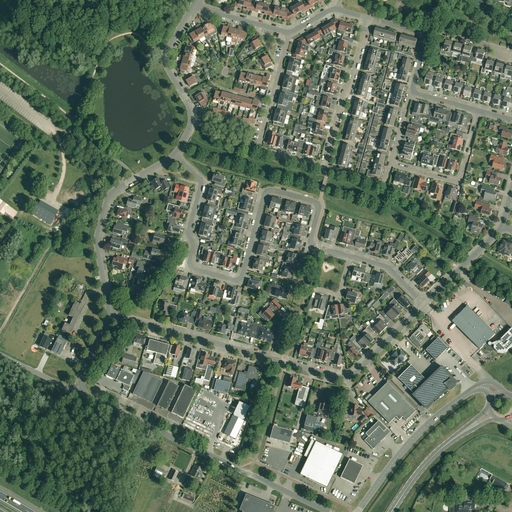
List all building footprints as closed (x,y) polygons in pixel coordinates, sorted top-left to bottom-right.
[(252,11),(254,5),(251,4),(251,1),(248,0),(245,0),(243,7),(247,8),(247,9),(252,11)] [(312,5),(315,3),(313,0),(306,0),(308,2),(305,4),(308,9),(313,7),(312,5)] [(261,11),(263,4),(257,2),(256,6),(254,5),(252,11),(257,12),(257,10),(261,11)] [(308,9),(305,4),(302,5),(301,2),(295,5),(299,12),(302,10),(303,12),(308,9)] [(270,16),(271,10),(268,9),(269,6),(263,4),(261,11),(265,12),(264,14),(270,16)] [(296,14),(299,12),(295,5),(290,8),(292,11),(289,13),(292,18),(297,16),(296,14)] [(275,7),(275,8),(273,7),(272,10),(271,10),(270,16),(275,17),(275,15),(279,16),(281,9),(275,7)] [(292,18),(289,13),(287,14),(286,14),(287,10),(281,9),(279,16),(283,17),(282,19),(288,21),(292,18)] [(335,26),(337,20),(334,19),(329,22),(330,24),(326,26),(330,33),(336,29),(334,26),(335,26)] [(344,32),(346,24),(342,23),(343,21),(337,20),(335,26),(339,27),(338,30),(344,32)] [(216,29),(214,26),(212,23),(210,24),(210,23),(204,26),(210,37),(217,33),(216,29)] [(346,24),(344,32),(350,33),(352,24),(350,23),(349,25),(346,24)] [(210,37),(204,26),(201,28),(201,26),(199,24),(198,25),(206,39),(210,37)] [(227,37),(230,24),(228,24),(227,26),(228,28),(223,27),(221,35),(227,37)] [(231,41),(234,30),(231,29),(232,27),(232,25),(230,24),(227,37),(226,40),(231,41)] [(201,42),(206,39),(198,25),(196,26),(196,28),(198,30),(195,32),(199,39),(199,40),(200,41),(201,42)] [(325,36),(330,33),(326,26),(323,28),(322,26),(318,29),(321,34),(323,33),(325,36)] [(237,40),(241,27),(239,27),(238,28),(238,31),(234,30),(231,41),(237,43),(237,40)] [(237,40),(243,42),(246,33),(241,32),(243,30),(243,28),(241,27),(237,40)] [(318,36),(321,34),(318,29),(313,31),(314,33),(310,35),(314,42),(320,39),(318,36)] [(195,44),(200,41),(199,40),(199,39),(195,32),(189,35),(190,36),(188,37),(191,42),(192,44),(194,42),(195,44)] [(309,45),(314,42),(310,35),(307,37),(306,35),(302,38),(305,43),(307,42),(309,45)] [(255,38),(252,40),(253,42),(250,44),(252,47),(249,49),(251,52),(254,50),(255,51),(256,49),(261,46),(257,39),(257,40),(255,38)] [(303,44),(305,43),(302,38),(297,40),(296,45),(297,45),(296,49),(304,51),(306,45),(303,44)] [(453,53),(454,50),(451,49),(453,42),(448,41),(448,42),(446,41),(444,46),(443,46),(441,50),(448,52),(447,55),(452,56),(453,53)] [(463,56),(464,53),(460,52),(462,45),(458,43),(458,45),(456,44),(454,50),(453,53),(458,55),(456,61),(461,63),(462,58),(463,56)] [(193,47),(191,46),(188,45),(187,48),(186,47),(184,54),(193,56),(195,48),(193,47)] [(346,49),(338,46),(334,45),(333,49),(330,48),(328,54),(332,55),(332,52),(336,54),(336,53),(337,54),(338,52),(345,54),(345,53),(346,53),(347,51),(346,50),(346,49)] [(474,54),(470,53),(472,47),(468,46),(467,47),(465,47),(464,53),(463,56),(462,58),(468,60),(468,61),(471,62),(473,55),(474,54)] [(370,50),(368,55),(377,57),(379,49),(374,48),(373,51),(370,50)] [(302,57),(304,51),(296,49),(295,53),(294,52),(292,57),(296,59),(298,59),(299,56),(302,57)] [(473,55),(471,62),(476,63),(476,62),(482,63),(485,52),(482,51),(483,50),(478,49),(476,56),(473,55)] [(196,57),(193,56),(184,54),(183,57),(181,56),(179,56),(179,58),(194,62),(196,57)] [(399,55),(398,58),(402,59),(401,64),(410,66),(411,61),(407,60),(408,57),(399,55)] [(270,62),(267,56),(262,58),(259,59),(259,60),(265,70),(272,66),(270,63),(270,62)] [(193,67),(194,62),(179,58),(178,60),(180,61),(182,60),(181,64),(193,67)] [(302,60),(298,59),(296,59),(295,61),(290,60),(288,65),(296,68),(299,68),(302,60)] [(343,63),(334,60),(330,59),(329,63),(326,62),(325,65),(328,66),(333,68),(334,65),(341,67),(343,63)] [(367,60),(366,65),(377,68),(378,63),(376,63),(367,60)] [(491,72),(492,69),(494,63),(492,62),(492,61),(488,60),(486,67),(483,67),(481,73),(484,74),(485,71),(491,72)] [(501,75),(502,72),(504,66),(501,65),(502,64),(497,63),(495,70),(492,69),(491,72),(491,75),(494,76),(495,73),(501,75)] [(185,72),(191,73),(193,67),(181,64),(180,70),(181,70),(180,73),(184,74),(185,72)] [(296,70),(296,68),(288,65),(286,71),(292,73),(292,75),(298,77),(299,74),(298,74),(299,71),(296,70)] [(366,65),(364,71),(371,73),(370,74),(375,75),(377,68),(366,65)] [(511,78),(511,74),(511,73),(511,67),(511,68),(511,67),(507,65),(505,73),(502,72),(501,75),(500,78),(505,79),(506,76),(511,78)] [(333,70),(333,68),(328,66),(327,73),(326,73),(339,76),(340,72),(333,70)] [(398,69),(397,74),(398,74),(407,77),(408,72),(400,69),(398,69)] [(436,74),(431,73),(428,72),(424,84),(425,84),(426,86),(428,85),(430,86),(431,84),(435,85),(437,78),(435,78),(436,74)] [(247,75),(240,73),(238,82),(244,84),(247,75)] [(326,73),(327,73),(326,73),(325,77),(324,76),(323,80),(328,81),(328,78),(329,78),(329,79),(338,81),(339,81),(339,79),(338,78),(339,76),(326,73)] [(250,84),(252,76),(247,74),(247,75),(244,84),(244,85),(246,86),(247,83),(250,84)] [(262,78),(260,87),(260,89),(264,90),(265,90),(266,87),(266,88),(268,80),(269,80),(270,75),(267,74),(266,76),(266,79),(263,78),(262,78)] [(299,77),(298,77),(292,75),(291,78),(289,78),(285,77),(283,82),(292,84),(295,85),(296,80),(298,80),(299,77)] [(445,88),(446,81),(445,80),(446,76),(441,75),(440,79),(437,78),(435,85),(434,87),(435,87),(435,88),(438,88),(440,88),(441,87),(444,88),(445,88)] [(186,80),(189,87),(194,84),(197,84),(197,83),(193,76),(190,78),(189,76),(185,78),(186,80)] [(454,90),(456,83),(455,83),(456,80),(451,78),(450,82),(446,81),(445,88),(444,88),(444,89),(445,89),(445,91),(448,90),(450,91),(450,89),(454,90)] [(327,83),(328,81),(323,80),(322,82),(323,83),(322,87),(335,90),(336,85),(327,83)] [(464,93),(466,86),(465,86),(466,82),(461,81),(460,84),(456,83),(454,90),(454,92),(455,92),(455,94),(457,93),(460,94),(460,92),(464,93)] [(291,87),(292,84),(283,82),(282,88),(288,89),(287,92),(293,94),(295,88),(291,87)] [(474,97),(475,90),(466,87),(466,86),(464,93),(463,96),(464,96),(465,98),(467,97),(469,97),(470,96),(473,97),(474,97)] [(334,95),(335,90),(322,87),(320,94),(323,94),(325,94),(325,93),(334,95)] [(483,100),(485,93),(484,92),(485,89),(481,88),(480,91),(475,90),(474,97),(473,97),(473,98),(474,99),(474,100),(477,99),(479,100),(480,99),(483,100)] [(391,94),(393,94),(402,97),(403,91),(394,89),(393,89),(391,94)] [(359,90),(357,96),(368,99),(370,93),(368,93),(359,90)] [(202,107),(206,104),(208,101),(203,92),(202,92),(201,92),(200,94),(195,97),(199,103),(202,107)] [(221,93),(215,92),(213,100),(219,102),(221,93)] [(224,102),(227,94),(221,92),(221,93),(219,102),(218,104),(224,106),(224,102)] [(293,94),(287,92),(286,95),(280,93),(279,99),(287,101),(291,103),(293,97),(296,98),(297,95),(293,94)] [(493,102),(495,95),(485,93),(483,100),(483,101),(484,101),(484,103),(486,102),(489,103),(489,101),(493,102)] [(503,105),(505,98),(495,95),(493,102),(493,104),(494,106),(496,105),(499,105),(499,104),(503,105)] [(511,99),(511,100),(511,98),(511,96),(507,95),(506,96),(505,98),(503,105),(502,106),(503,107),(504,108),(506,107),(508,108),(509,107),(511,107),(511,99)] [(287,101),(279,99),(277,105),(283,106),(282,109),(288,111),(289,105),(286,104),(287,101)] [(330,104),(322,102),(317,100),(315,107),(321,109),(321,107),(329,109),(330,104)] [(422,106),(416,104),(414,112),(413,112),(412,115),(419,117),(422,106)] [(429,107),(427,106),(427,105),(424,104),(424,105),(423,105),(422,106),(419,117),(419,118),(423,119),(423,118),(429,120),(431,113),(427,112),(429,107)] [(321,109),(315,107),(313,107),(312,110),(314,110),(313,114),(318,116),(327,118),(328,113),(320,111),(321,109)] [(285,119),(288,111),(282,109),(282,112),(276,110),(274,116),(285,119)] [(439,119),(442,110),(436,109),(435,112),(433,111),(431,118),(433,119),(434,118),(439,119)] [(353,110),(352,116),(358,117),(358,118),(362,119),(364,113),(362,113),(353,110)] [(450,118),(449,118),(450,115),(447,115),(448,112),(442,110),(439,119),(439,121),(445,122),(444,125),(448,126),(448,125),(450,118)] [(461,116),(460,115),(461,114),(457,113),(457,114),(455,114),(453,119),(450,118),(448,125),(454,127),(455,125),(458,126),(461,116)] [(283,127),(285,119),(274,116),(273,121),(279,123),(278,126),(283,127)] [(467,118),(461,116),(458,126),(458,128),(463,129),(466,130),(467,125),(466,124),(467,118)] [(351,119),(349,125),(358,127),(360,128),(362,122),(357,120),(357,121),(351,119)] [(314,125),(315,122),(308,120),(307,124),(310,124),(309,128),(311,129),(323,132),(324,127),(316,125),(315,125),(314,125)] [(422,125),(417,124),(416,127),(409,125),(407,131),(416,133),(419,134),(423,135),(424,130),(421,129),(422,125)] [(302,126),(299,125),(297,132),(306,135),(307,131),(301,130),(302,126)] [(501,126),(499,131),(503,132),(501,137),(511,139),(511,136),(511,131),(506,130),(507,128),(501,126)] [(346,135),(355,138),(358,138),(359,136),(356,136),(357,132),(348,130),(346,135)] [(415,136),(416,133),(407,131),(406,137),(413,138),(412,141),(416,142),(418,143),(419,140),(418,140),(418,137),(415,136)] [(278,134),(275,133),(270,132),(269,133),(268,133),(266,138),(267,139),(268,139),(267,143),(270,144),(269,145),(272,146),(272,147),(274,148),(278,134)] [(457,135),(456,135),(451,133),(451,134),(450,135),(449,142),(453,143),(461,146),(463,140),(456,138),(457,135)] [(286,137),(281,135),(278,134),(274,148),(276,148),(278,148),(280,148),(282,142),(285,143),(286,137)] [(291,152),(294,142),(291,142),(291,139),(289,138),(290,137),(286,137),(285,143),(288,143),(286,150),(288,151),(289,152),(291,152)] [(304,139),(303,141),(302,147),(305,148),(303,155),(305,155),(306,156),(308,157),(311,144),(312,143),(306,142),(307,140),(307,139),(304,138),(304,139)] [(302,147),(303,141),(298,140),(297,143),(294,142),(291,152),(293,153),(294,152),(297,153),(298,146),(302,147)] [(506,143),(501,142),(493,140),(492,142),(494,145),(498,146),(496,153),(507,156),(507,155),(508,155),(508,153),(508,152),(508,149),(505,148),(506,143)] [(416,142),(412,141),(409,141),(408,144),(404,143),(403,146),(405,147),(404,149),(413,152),(415,146),(416,142)] [(460,151),(461,146),(453,143),(452,146),(448,145),(446,151),(452,152),(453,149),(460,151)] [(317,146),(316,148),(311,147),(308,157),(310,158),(311,157),(313,158),(314,155),(315,151),(318,152),(320,146),(317,145),(317,146)] [(357,146),(356,149),(361,151),(360,154),(363,155),(364,148),(358,146),(357,146)] [(412,157),(413,152),(404,149),(403,151),(402,151),(401,154),(405,155),(404,159),(411,161),(411,157),(412,157)] [(427,165),(429,157),(427,156),(427,153),(421,151),(420,157),(423,158),(421,164),(422,164),(422,165),(425,166),(425,165),(427,165)] [(445,155),(443,155),(439,154),(439,156),(438,160),(441,161),(439,167),(445,169),(447,161),(448,160),(444,159),(445,155)] [(437,162),(438,160),(439,156),(436,155),(434,155),(433,158),(429,157),(427,165),(433,167),(434,161),(437,162)] [(504,159),(499,158),(491,156),(489,162),(494,163),(493,168),(500,170),(500,171),(503,172),(504,168),(503,168),(505,163),(503,163),(504,159)] [(453,163),(447,161),(445,169),(445,170),(451,172),(451,169),(452,169),(455,169),(457,162),(454,162),(453,163)] [(368,171),(367,177),(377,179),(378,177),(380,177),(381,172),(372,169),(372,172),(368,171)] [(497,174),(493,173),(487,171),(485,179),(486,179),(484,183),(490,185),(490,183),(499,186),(500,179),(496,178),(497,174)] [(396,178),(395,181),(405,184),(405,185),(409,186),(410,180),(406,179),(407,176),(397,173),(396,175),(395,175),(395,177),(396,178)] [(223,188),(225,182),(222,181),(223,177),(221,177),(221,176),(219,175),(216,175),(214,175),(212,181),(219,183),(218,187),(223,188)] [(163,191),(167,188),(169,187),(165,180),(163,182),(162,181),(160,181),(159,181),(158,178),(154,180),(153,180),(152,181),(152,182),(151,182),(153,185),(151,186),(151,187),(152,190),(153,191),(161,186),(163,191)] [(426,191),(426,188),(428,184),(423,183),(424,180),(417,178),(414,189),(421,191),(421,189),(426,191)] [(256,187),(253,187),(254,183),(253,183),(253,182),(250,181),(249,182),(248,182),(247,185),(246,188),(243,188),(241,193),(247,195),(248,192),(255,193),(255,192),(256,192),(257,190),(256,189),(256,187)] [(443,189),(440,188),(441,185),(433,183),(431,193),(434,194),(433,199),(440,201),(443,189)] [(181,186),(181,187),(176,186),(175,190),(178,191),(176,200),(186,202),(188,195),(188,194),(187,194),(188,188),(181,186)] [(445,196),(444,200),(448,201),(448,199),(455,200),(457,195),(457,194),(455,194),(456,189),(452,188),(449,187),(449,188),(448,192),(446,192),(445,196)] [(494,190),(488,188),(482,187),(481,193),(485,194),(484,199),(488,201),(488,199),(494,201),(496,194),(493,193),(494,190)] [(222,189),(219,188),(217,188),(216,191),(210,189),(208,195),(216,197),(217,194),(221,195),(222,189)] [(242,204),(251,206),(253,200),(247,199),(247,196),(240,194),(239,197),(241,197),(240,199),(243,200),(242,204)] [(215,200),(216,197),(208,195),(207,200),(213,202),(212,205),(218,207),(219,201),(215,200)] [(127,204),(126,206),(135,208),(136,204),(140,205),(142,199),(134,197),(133,200),(128,199),(127,201),(126,203),(127,204)] [(0,208),(13,218),(17,212),(0,199),(0,208)] [(40,201),(33,214),(51,224),(58,211),(40,201)] [(291,203),(289,203),(289,202),(287,201),(286,202),(284,208),(282,207),(281,212),(284,213),(285,212),(286,212),(288,212),(291,203)] [(490,205),(480,202),(476,201),(475,207),(478,208),(478,209),(482,210),(481,214),(490,216),(492,210),(489,209),(490,205)] [(251,206),(242,204),(239,203),(237,212),(243,213),(243,211),(250,212),(251,206)] [(173,218),(177,219),(177,218),(182,219),(183,218),(184,216),(183,215),(184,211),(178,210),(177,209),(178,207),(171,205),(169,204),(167,210),(171,211),(174,212),(173,217),(173,218)] [(218,207),(212,205),(211,208),(205,206),(203,212),(212,214),(213,211),(216,212),(216,210),(218,210),(219,207),(218,207)] [(302,219),(305,207),(300,206),(299,212),(297,211),(295,216),(297,217),(298,217),(302,219)] [(305,207),(302,219),(301,221),(304,222),(305,217),(308,218),(310,209),(305,207)] [(126,221),(126,218),(127,218),(128,215),(129,215),(131,209),(125,208),(124,211),(119,209),(117,216),(123,217),(122,220),(126,221)] [(203,212),(202,212),(201,215),(202,216),(202,218),(208,219),(207,222),(208,223),(212,224),(213,222),(215,215),(212,214),(203,212)] [(242,216),(243,213),(237,212),(235,217),(236,217),(235,220),(234,220),(234,221),(238,222),(238,221),(246,224),(248,218),(242,216)] [(479,235),(480,232),(481,233),(483,225),(476,224),(478,218),(470,216),(468,223),(473,225),(471,233),(479,235)] [(166,226),(169,226),(167,232),(178,235),(180,227),(174,226),(175,221),(173,221),(168,219),(166,226)] [(245,230),(246,224),(238,221),(238,222),(237,225),(233,224),(232,229),(238,231),(239,228),(245,230)] [(274,224),(265,222),(265,223),(264,223),(263,225),(264,226),(264,227),(271,229),(271,231),(273,231),(274,228),(275,229),(275,228),(274,227),(274,224)] [(116,223),(115,227),(114,226),(112,233),(121,235),(123,235),(124,232),(127,232),(128,226),(121,224),(116,223)] [(214,224),(212,224),(208,223),(207,226),(201,224),(200,230),(208,232),(210,226),(213,227),(214,224)] [(296,225),(294,224),(292,229),(295,230),(304,232),(304,231),(305,231),(306,228),(305,228),(305,227),(296,225)] [(332,241),(333,238),(336,239),(339,229),(332,227),(331,231),(327,230),(325,239),(332,241)] [(238,231),(232,229),(231,229),(230,231),(231,232),(231,234),(234,235),(233,239),(242,241),(243,235),(237,233),(238,231)] [(211,233),(208,232),(200,230),(198,235),(204,237),(203,240),(210,242),(210,238),(209,238),(211,233)] [(303,234),(304,232),(295,230),(294,233),(292,232),(290,233),(283,231),(283,234),(289,236),(296,238),(297,236),(302,237),(303,237),(304,237),(304,234),(303,234)] [(346,245),(347,242),(350,243),(353,241),(356,231),(353,230),(352,233),(347,232),(346,230),(344,230),(343,231),(340,243),(346,245)] [(160,233),(155,231),(154,234),(154,235),(154,238),(153,243),(156,244),(157,243),(163,244),(164,241),(163,240),(164,237),(160,236),(160,233)] [(356,231),(353,241),(356,242),(355,247),(360,248),(360,247),(365,248),(367,242),(361,240),(361,238),(359,237),(360,232),(356,231)] [(128,241),(125,240),(119,239),(118,241),(111,239),(110,243),(109,245),(111,245),(110,247),(120,249),(121,245),(126,247),(128,241)] [(240,247),(242,241),(233,239),(232,242),(228,241),(227,246),(233,248),(234,245),(240,247)] [(370,242),(368,248),(373,249),(372,252),(379,254),(381,244),(382,243),(382,242),(381,241),(380,240),(379,241),(378,242),(378,243),(375,242),(374,243),(370,242)] [(498,252),(504,254),(509,255),(509,252),(511,252),(511,240),(508,240),(507,242),(504,241),(503,245),(500,244),(499,247),(498,247),(498,250),(498,251),(498,252)] [(386,245),(383,255),(390,257),(392,248),(397,249),(401,243),(397,241),(395,244),(390,243),(390,246),(386,245)] [(208,264),(210,254),(208,253),(209,250),(203,248),(201,254),(205,255),(203,262),(205,262),(206,263),(208,264)] [(413,254),(410,251),(407,248),(402,253),(399,251),(397,254),(398,255),(396,257),(395,257),(394,258),(394,259),(395,260),(396,260),(399,262),(401,262),(405,258),(407,259),(413,254)] [(143,258),(149,260),(154,261),(155,258),(159,259),(161,252),(152,249),(151,253),(145,251),(143,258)] [(262,259),(267,260),(268,261),(269,258),(269,257),(267,257),(267,256),(266,255),(267,252),(257,250),(257,251),(256,252),(256,254),(256,255),(259,256),(263,257),(262,259)] [(218,259),(220,253),(215,251),(215,252),(214,255),(210,254),(208,264),(210,265),(211,264),(213,264),(215,258),(218,259)] [(228,256),(223,255),(223,254),(220,253),(218,259),(222,260),(220,266),(222,267),(223,268),(225,269),(228,256)] [(122,254),(122,256),(117,254),(116,259),(114,259),(112,265),(118,267),(117,270),(121,271),(123,264),(126,264),(128,257),(127,257),(127,255),(122,254)] [(235,266),(237,257),(234,256),(233,258),(228,256),(225,269),(227,269),(228,268),(230,269),(231,265),(235,266)] [(296,262),(296,261),(287,258),(285,265),(288,266),(289,264),(295,266),(295,265),(296,265),(297,262),(296,262)] [(270,261),(268,261),(267,260),(262,259),(262,261),(255,259),(255,260),(254,260),(253,262),(254,263),(254,264),(263,267),(265,267),(266,263),(269,264),(270,261)] [(408,266),(405,269),(406,269),(406,271),(408,271),(410,273),(412,271),(414,273),(415,273),(417,275),(423,269),(421,267),(420,267),(418,265),(419,264),(414,260),(412,262),(409,264),(408,264),(408,266)] [(138,270),(137,275),(147,278),(149,271),(143,269),(145,263),(138,261),(135,269),(138,270)] [(262,270),(263,267),(254,264),(252,269),(259,271),(258,273),(262,274),(263,270),(262,270)] [(288,266),(285,265),(282,264),(280,271),(283,272),(292,275),(293,273),(293,274),(294,271),(293,270),(294,270),(288,268),(288,266)] [(355,280),(356,277),(362,279),(362,281),(368,283),(370,277),(363,275),(365,270),(360,269),(360,270),(354,268),(351,279),(355,280)] [(418,278),(421,281),(418,283),(423,288),(430,281),(432,283),(436,279),(431,274),(431,275),(426,270),(422,275),(418,278)] [(373,275),(371,280),(370,286),(376,288),(376,287),(382,289),(383,284),(381,284),(383,276),(377,274),(376,276),(373,275)] [(186,289),(186,288),(188,279),(182,277),(182,279),(176,278),(173,288),(183,291),(184,290),(185,290),(186,289)] [(194,278),(193,279),(191,279),(188,287),(191,287),(191,288),(198,290),(198,289),(204,291),(205,285),(200,283),(200,280),(194,278)] [(260,287),(261,281),(256,279),(255,282),(254,282),(249,281),(249,282),(248,282),(247,284),(248,285),(247,288),(257,290),(258,286),(260,287)] [(217,287),(216,286),(217,285),(211,283),(210,287),(210,288),(208,295),(221,299),(223,292),(220,291),(220,290),(220,289),(219,288),(218,287),(217,287)] [(278,298),(281,299),(281,298),(286,299),(287,295),(288,293),(287,293),(288,292),(281,290),(282,286),(275,284),(274,288),(276,289),(274,296),(278,297),(278,298)] [(231,299),(232,299),(230,304),(233,305),(237,306),(240,295),(240,294),(237,293),(236,293),(237,290),(229,288),(228,292),(227,293),(224,292),(222,298),(230,300),(231,300),(231,299)] [(354,304),(355,301),(356,297),(360,298),(362,292),(354,290),(353,294),(347,292),(346,299),(349,299),(348,302),(354,304)] [(402,295),(398,300),(405,308),(406,307),(408,307),(409,305),(409,304),(410,303),(402,295)] [(310,303),(309,309),(312,310),(313,308),(319,310),(323,311),(324,307),(325,303),(324,303),(325,298),(316,296),(314,303),(310,303)] [(263,309),(258,314),(264,320),(266,318),(269,321),(274,316),(271,312),(272,311),(271,310),(273,308),(274,309),(276,311),(281,306),(274,299),(269,304),(271,306),(266,311),(263,309)] [(399,305),(395,301),(393,299),(389,303),(389,304),(391,306),(389,308),(390,310),(397,316),(398,316),(399,315),(399,314),(401,312),(396,307),(399,305)] [(168,304),(169,301),(163,301),(163,303),(160,303),(159,311),(163,311),(162,315),(168,316),(168,311),(172,312),(175,313),(177,306),(174,306),(168,304)] [(61,330),(70,335),(73,330),(84,305),(80,303),(80,304),(75,302),(68,316),(73,318),(69,325),(65,323),(61,330)] [(339,318),(338,315),(337,304),(333,305),(333,306),(331,306),(332,309),(330,310),(327,309),(326,315),(330,316),(332,316),(333,317),(334,319),(339,318)] [(337,304),(338,315),(344,314),(347,314),(351,311),(347,306),(344,308),(343,308),(343,305),(340,305),(340,304),(337,304)] [(452,321),(480,349),(483,346),(488,350),(489,350),(493,350),(494,349),(498,353),(505,353),(511,345),(511,328),(498,342),(497,342),(490,339),(495,334),(467,306),(452,321)] [(396,317),(397,316),(390,310),(388,312),(387,312),(385,311),(384,312),(383,311),(378,312),(385,319),(388,316),(392,321),(394,319),(395,319),(396,318),(396,317)] [(197,317),(195,323),(199,324),(198,327),(203,329),(203,328),(210,330),(212,322),(206,320),(207,318),(204,317),(203,319),(200,319),(202,312),(198,311),(197,317)] [(180,315),(178,319),(181,322),(185,323),(188,321),(189,317),(187,314),(183,313),(180,315)] [(375,323),(383,330),(387,326),(382,321),(384,319),(380,315),(375,319),(377,321),(375,323)] [(243,335),(246,324),(240,322),(241,320),(237,319),(235,326),(237,327),(236,333),(236,334),(236,333),(237,334),(236,334),(240,335),(240,334),(243,335)] [(221,323),(221,324),(219,324),(218,325),(217,324),(216,328),(217,328),(216,332),(224,334),(225,329),(229,330),(231,323),(227,322),(226,326),(224,325),(223,324),(221,323)] [(255,332),(257,324),(252,323),(252,325),(246,324),(243,335),(246,336),(246,337),(249,338),(249,337),(250,337),(252,331),(255,332)] [(378,335),(383,330),(375,323),(372,325),(371,323),(366,328),(371,333),(373,330),(378,335)] [(263,341),(266,329),(261,328),(261,325),(257,324),(255,332),(258,333),(256,339),(263,341)] [(431,332),(427,328),(423,324),(411,336),(416,340),(413,343),(418,348),(421,345),(419,343),(431,332)] [(266,329),(263,341),(270,343),(272,336),(275,337),(277,330),(273,328),(272,331),(266,329)] [(371,333),(366,328),(361,333),(363,334),(360,337),(368,345),(373,340),(368,335),(371,333)] [(134,342),(133,345),(136,346),(137,343),(143,345),(145,338),(135,335),(134,342)] [(48,339),(44,337),(39,346),(46,350),(48,346),(51,347),(53,343),(55,338),(50,336),(48,339)] [(364,349),(368,345),(360,337),(358,339),(357,337),(352,342),(355,346),(356,347),(359,344),(364,349)] [(66,342),(57,338),(51,351),(51,352),(60,356),(66,342)] [(437,338),(425,350),(435,360),(447,348),(437,338)] [(163,366),(166,356),(169,345),(149,340),(146,350),(156,353),(153,364),(163,366)] [(355,346),(352,342),(350,341),(348,343),(348,344),(347,345),(351,349),(347,352),(354,359),(359,354),(353,348),(355,346)] [(314,356),(314,352),(315,349),(312,348),(312,347),(313,343),(308,342),(307,344),(304,357),(306,358),(307,357),(309,358),(310,355),(311,355),(314,356)] [(304,357),(307,344),(304,343),(303,346),(301,346),(301,345),(298,344),(296,351),(299,352),(299,355),(301,355),(302,357),(304,357)] [(169,353),(169,354),(171,354),(175,355),(174,358),(177,359),(180,347),(174,346),(173,346),(171,346),(169,353)] [(325,349),(319,347),(320,347),(316,346),(315,349),(314,352),(318,353),(316,359),(318,360),(319,361),(321,362),(325,349)] [(334,348),(334,351),(332,355),(336,356),(333,364),(340,366),(342,357),(339,356),(340,353),(337,353),(338,349),(334,348)] [(185,354),(183,362),(188,363),(191,364),(194,351),(188,349),(187,355),(185,354)] [(334,351),(330,350),(328,349),(328,350),(325,349),(321,362),(323,362),(324,362),(327,362),(328,356),(332,357),(332,355),(334,351)] [(403,358),(405,355),(400,350),(397,353),(396,351),(393,355),(394,356),(389,361),(394,366),(397,363),(398,364),(404,359),(403,358)] [(195,383),(202,385),(204,381),(208,382),(210,381),(214,367),(211,366),(211,365),(213,365),(215,359),(209,357),(209,355),(202,353),(199,364),(206,366),(206,365),(207,365),(204,377),(201,376),(200,379),(196,378),(195,383)] [(124,354),(122,363),(134,366),(136,358),(124,354)] [(225,360),(223,368),(230,370),(229,374),(233,375),(236,362),(225,360)] [(132,383),(131,382),(134,376),(111,365),(106,376),(106,377),(109,379),(110,378),(125,385),(122,389),(128,392),(132,383)] [(168,365),(166,375),(175,378),(178,368),(168,365)] [(441,366),(429,377),(426,374),(423,377),(411,366),(411,365),(398,378),(404,385),(413,394),(411,396),(412,395),(416,399),(423,408),(424,407),(425,408),(430,403),(448,390),(449,390),(454,386),(453,386),(456,383),(446,369),(444,371),(440,367),(441,366)] [(252,380),(252,382),(252,383),(252,384),(254,385),(255,384),(256,381),(257,382),(260,369),(252,367),(249,366),(249,368),(247,372),(244,371),(244,373),(239,372),(236,382),(235,388),(244,391),(247,381),(247,379),(252,380)] [(185,368),(182,379),(189,381),(192,370),(185,368)] [(141,371),(137,370),(135,373),(134,376),(131,382),(132,383),(135,384),(137,380),(141,371)] [(162,381),(154,377),(153,377),(143,372),(139,381),(144,383),(138,397),(142,399),(151,403),(162,381)] [(288,377),(286,386),(295,388),(296,385),(297,385),(297,383),(295,382),(296,379),(291,378),(291,377),(290,377),(288,377)] [(214,391),(227,394),(230,384),(216,380),(214,391)] [(139,381),(133,394),(138,397),(144,383),(139,381)] [(157,406),(167,411),(178,386),(169,382),(157,406)] [(387,382),(367,402),(389,424),(395,417),(399,421),(402,417),(406,421),(416,411),(387,382)] [(298,390),(294,405),(304,408),(309,388),(300,386),(300,384),(297,383),(297,385),(296,385),(295,388),(294,389),(298,390)] [(185,385),(171,413),(183,418),(196,391),(185,385)] [(306,418),(303,429),(308,430),(308,431),(313,433),(313,430),(316,430),(316,428),(320,429),(321,424),(318,424),(318,421),(316,421),(317,416),(317,415),(318,413),(320,414),(321,410),(324,411),(323,414),(326,415),(327,411),(326,410),(327,406),(328,401),(325,400),(323,399),(322,400),(321,399),(319,406),(316,405),(314,412),(314,414),(308,413),(305,412),(304,418),(306,418)] [(244,421),(242,420),(243,419),(244,420),(250,407),(239,402),(233,415),(234,415),(233,416),(232,416),(224,434),(235,439),(244,421)] [(351,405),(350,415),(357,416),(357,415),(361,415),(362,409),(357,409),(358,406),(351,405)] [(364,412),(368,416),(368,417),(369,416),(371,414),(372,415),(373,415),(375,414),(375,413),(374,413),(369,408),(368,407),(367,408),(366,408),(367,409),(367,410),(364,412)] [(368,437),(364,441),(373,449),(387,435),(386,435),(387,435),(383,432),(386,429),(378,421),(365,434),(368,437)] [(270,438),(289,444),(293,431),(273,426),(270,438)] [(343,455),(315,442),(299,474),(327,488),(343,455)] [(349,459),(340,478),(354,484),(363,466),(349,459)] [(202,475),(201,474),(203,469),(195,465),(190,475),(198,479),(200,480),(202,475)] [(156,468),(153,475),(163,480),(166,472),(156,468)] [(178,472),(173,470),(169,479),(173,481),(178,472)] [(491,478),(494,480),(493,482),(498,485),(497,485),(502,488),(502,489),(505,491),(509,485),(492,476),(491,478)] [(272,511),(275,507),(246,494),(239,510),(242,511),(241,511),(272,511)] [(475,502),(472,502),(472,499),(465,499),(464,506),(456,506),(456,511),(470,511),(471,509),(475,510),(475,508),(475,507),(476,506),(476,505),(475,504),(475,503),(475,502)]
